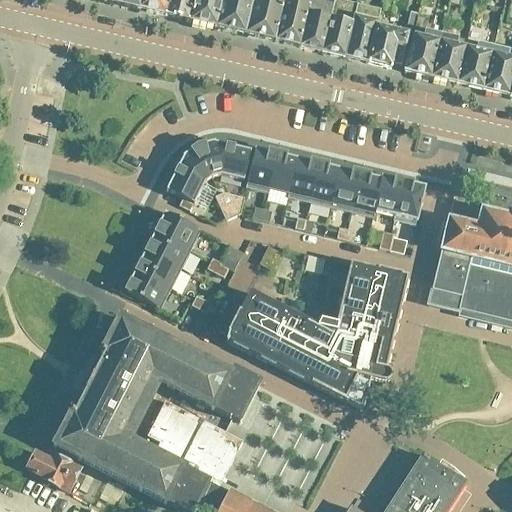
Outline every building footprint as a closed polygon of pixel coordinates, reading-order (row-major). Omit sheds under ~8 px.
[(138,10),(140,0),(113,0),(113,4),(136,10),(138,11),(138,10)] [(167,0),(140,0),(138,10),(164,16),(167,0)] [(188,22),(193,0),(167,0),(164,16),(188,22)] [(193,0),(188,22),(188,23),(190,23),(213,28),(213,29),(215,29),(222,0),(193,0)] [(242,35),(250,0),(222,0),(215,29),(242,35)] [(273,42),(283,1),(279,0),(255,0),(247,36),(273,42)] [(299,49),(311,0),(283,0),(283,1),(273,42),(273,43),(275,43),(298,48),(298,49),(299,49)] [(321,54),(332,6),(333,7),(333,5),(313,0),(311,0),(299,49),(313,52),(317,53),(321,54)] [(351,26),(353,20),(356,5),(335,0),(334,0),(333,5),(333,7),(332,6),(321,54),(325,55),(325,54),(329,55),(329,56),(344,59),(351,26)] [(400,67),(408,36),(411,36),(416,16),(410,15),(405,35),(375,28),(367,65),(381,68),(386,69),(385,69),(390,71),(392,65),(400,67)] [(431,80),(441,36),(425,32),(428,20),(418,18),(404,74),(431,80)] [(367,65),(375,28),(376,26),(353,20),(351,26),(344,59),(367,65)] [(457,86),(466,44),(457,42),(458,40),(441,36),(431,80),(457,86)] [(482,92),(492,50),(466,44),(457,86),(482,92)] [(509,99),(511,84),(511,55),(492,50),(482,92),(509,99)] [(220,177),(243,183),(250,153),(214,144),(196,148),(212,181),(220,177)] [(166,192),(193,206),(204,185),(212,181),(196,148),(182,158),(183,159),(166,192)] [(255,151),(245,190),(267,195),(276,156),(255,151)] [(268,195),(269,191),(288,196),(287,200),(288,200),(297,161),(276,156),(267,195),(268,195)] [(318,166),(297,161),(288,200),(309,205),(318,166)] [(339,171),(318,166),(309,205),(330,211),(339,171)] [(360,176),(339,171),(330,211),(351,216),(360,176)] [(381,179),(381,181),(360,176),(351,216),(372,221),(382,179),(381,179)] [(373,221),(375,214),(394,219),(393,223),(403,184),(382,179),(372,221),(373,221)] [(415,229),(425,189),(403,184),(393,223),(415,229)] [(214,199),(226,223),(240,216),(244,200),(223,194),(214,199)] [(182,201),(178,208),(189,213),(193,206),(182,201)] [(255,210),(252,220),(260,222),(263,212),(255,210)] [(269,225),(271,214),(263,212),(260,222),(269,225)] [(511,217),(511,220),(481,212),(477,229),(469,227),(448,222),(428,307),(458,314),(458,312),(511,325),(511,217)] [(198,237),(200,233),(164,215),(159,224),(157,223),(152,234),(190,253),(198,237)] [(297,220),(294,230),(302,233),(305,222),(297,220)] [(311,235),(313,224),(305,222),(302,233),(311,235)] [(347,232),(338,230),(336,241),(344,243),(347,232)] [(344,243),(353,245),(355,234),(347,232),(344,243)] [(151,234),(153,235),(152,239),(149,243),(147,242),(142,253),(180,272),(190,253),(152,234),(151,234)] [(393,237),(382,234),(380,242),(391,245),(393,237)] [(378,251),(389,253),(391,245),(380,242),(378,251)] [(141,254),(144,255),(140,262),(138,261),(132,272),(170,292),(180,272),(142,253),(141,254)] [(276,253),(267,271),(275,275),(284,257),(276,253)] [(221,267),(222,266),(221,265),(212,261),(206,271),(216,277),(221,267)] [(317,329),(249,294),(242,308),(238,314),(237,313),(226,336),(227,336),(225,341),(225,342),(225,344),(225,345),(225,346),(226,346),(226,345),(227,345),(251,357),(251,356),(252,357),(254,358),(255,359),(266,365),(266,364),(357,411),(358,411),(360,411),(361,411),(362,410),(363,409),(364,408),(370,383),(382,385),(383,386),(385,385),(386,385),(387,384),(388,384),(389,383),(390,382),(390,381),(390,379),(390,378),(390,376),(389,375),(388,373),(386,372),(385,372),(385,370),(384,370),(391,342),(392,342),(392,340),(398,312),(399,312),(399,310),(400,310),(406,282),(406,279),(405,279),(405,278),(401,278),(401,277),(376,271),(376,272),(350,266),(349,268),(335,326),(320,323),(317,329)] [(223,280),(228,271),(221,267),(216,277),(223,280)] [(132,273),(134,274),(130,282),(128,281),(120,295),(131,300),(132,298),(160,312),(170,292),(132,272),(132,273)] [(196,298),(191,307),(198,311),(203,302),(196,298)] [(206,315),(211,305),(203,302),(198,311),(206,315)] [(219,489),(210,485),(210,484),(184,471),(184,470),(181,469),(155,456),(152,454),(129,443),(160,384),(210,410),(210,411),(213,413),(214,412),(239,425),(253,397),(259,384),(232,370),(229,375),(228,375),(205,363),(202,362),(147,334),(144,332),(128,324),(130,321),(123,318),(121,321),(121,320),(118,319),(117,321),(117,322),(102,352),(101,352),(100,354),(103,356),(73,414),(70,412),(69,415),(69,416),(54,446),(53,445),(52,449),(55,450),(77,461),(76,461),(80,463),(80,462),(138,492),(141,494),(141,493),(163,504),(163,505),(166,507),(166,506),(178,511),(194,511),(205,493),(214,497),(206,511),(265,511),(257,508),(231,494),(230,495),(219,489)] [(165,403),(147,439),(157,444),(154,451),(152,454),(155,456),(181,469),(184,470),(184,471),(210,484),(210,485),(219,489),(242,443),(165,403)] [(67,494),(80,471),(49,455),(46,460),(35,454),(26,471),(32,475),(36,477),(36,476),(42,480),(41,481),(67,494)] [(444,511),(462,485),(443,473),(436,469),(427,463),(428,460),(424,457),(388,511),(353,511),(351,510),(349,511),(444,511)] [(46,511),(20,496),(11,511),(46,511)]
